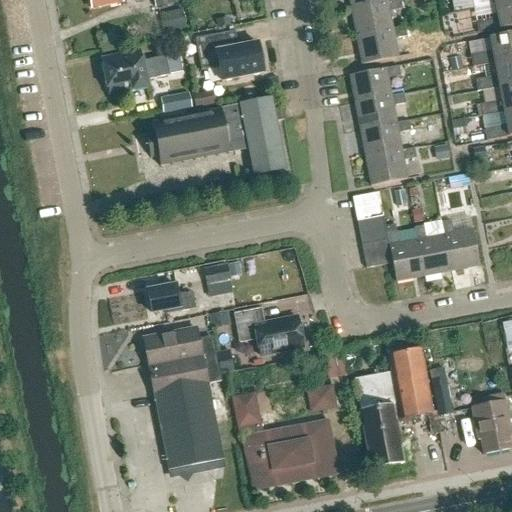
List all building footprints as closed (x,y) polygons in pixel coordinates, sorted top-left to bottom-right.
[(89,0),(91,9),(121,3),(136,0),(89,0)] [(151,0),(153,9),(182,3),(181,0),(151,0)] [(388,4),(387,4),(386,0),(348,0),(351,11),(388,4)] [(495,6),(511,3),(511,0),(471,0),(474,11),(496,7),(495,6)] [(393,31),(389,14),(402,11),(400,1),(387,4),(388,4),(351,11),(356,38),(393,31)] [(511,3),(495,6),(496,7),(498,20),(476,24),(479,36),(511,29),(511,3)] [(180,10),(161,15),(165,33),(185,29),(180,10)] [(226,19),(214,21),(215,30),(228,27),(226,19)] [(393,31),(356,38),(362,66),(398,59),(394,41),(408,38),(406,28),(393,31)] [(228,50),(225,35),(195,41),(201,72),(218,69),(221,84),(263,75),(257,44),(228,50)] [(494,65),(511,61),(511,35),(490,39),(492,53),(470,58),(473,69),(494,65)] [(142,63),(140,54),(103,62),(110,93),(132,88),(133,92),(147,89),(146,82),(181,74),(177,55),(142,63)] [(499,89),(511,86),(511,61),(494,65),(497,77),(475,82),(477,94),(499,90),(499,89)] [(391,99),(391,98),(388,81),(401,78),(399,68),(350,78),(355,106),(391,99)] [(504,114),(511,112),(511,86),(499,89),(499,90),(501,102),(480,106),(482,118),(504,114)] [(163,113),(191,108),(188,94),(160,99),(163,113)] [(396,126),(393,108),(406,106),(404,96),(391,98),(391,99),(355,106),(360,133),(396,126)] [(272,112),(270,101),(241,106),(241,107),(221,111),(220,109),(151,123),(153,135),(147,137),(147,134),(145,135),(150,160),(152,160),(151,158),(157,157),(160,170),(229,156),(229,154),(249,150),(254,177),(284,172),(275,124),(283,122),(281,110),(272,112)] [(511,112),(504,114),(506,127),(485,131),(487,143),(511,137),(511,112)] [(401,153),(398,136),(411,133),(409,123),(396,126),(360,133),(366,160),(401,153)] [(446,146),(432,149),(435,162),(448,160),(446,146)] [(401,153),(366,160),(371,188),(407,181),(403,163),(416,160),(415,151),(401,153)] [(354,211),(380,206),(378,194),(352,199),(354,211)] [(357,223),(383,218),(380,206),(354,211),(357,223)] [(359,234),(385,229),(383,218),(357,223),(359,234)] [(444,237),(451,272),(479,267),(472,231),(453,235),(451,222),(441,224),(443,237),(444,237)] [(417,242),(416,242),(399,245),(395,226),(385,228),(386,234),(389,247),(396,283),(424,278),(417,242)] [(444,237),(443,237),(426,240),(423,227),(414,229),(416,242),(417,242),(424,278),(451,272),(444,237)] [(361,246),(387,241),(385,229),(359,234),(361,246)] [(364,258),(389,253),(387,241),(361,246),(364,258)] [(389,253),(364,258),(366,270),(392,265),(389,253)] [(206,288),(213,286),(231,283),(227,266),(203,271),(206,288)] [(178,297),(176,288),(147,293),(151,315),(164,312),(165,316),(194,310),(191,295),(178,297)] [(264,325),(261,309),(233,315),(238,345),(257,341),(260,357),(302,348),(297,319),(264,325)] [(210,328),(228,323),(225,310),(207,314),(210,328)] [(508,351),(511,350),(511,323),(502,325),(508,351)] [(202,358),(196,331),(142,341),(168,471),(222,461),(207,385),(214,384),(209,357),(202,358)] [(388,357),(391,374),(398,406),(400,420),(432,414),(419,351),(388,357)] [(322,357),(325,377),(342,375),(340,355),(322,357)] [(392,407),(398,406),(391,374),(378,377),(355,381),(361,414),(360,414),(365,441),(367,441),(370,459),(369,459),(371,470),(402,464),(395,427),(396,427),(392,407)] [(432,389),(438,418),(453,415),(447,386),(432,389)] [(311,414),(335,409),(331,388),(307,392),(311,414)] [(262,438),(254,396),(232,401),(240,443),(245,442),(254,490),(335,475),(326,425),(262,438)] [(488,407),(497,453),(510,450),(508,438),(511,438),(503,396),(483,400),(485,408),(488,407)] [(484,456),(497,453),(488,407),(485,408),(472,411),(477,441),(481,440),(484,456)]
